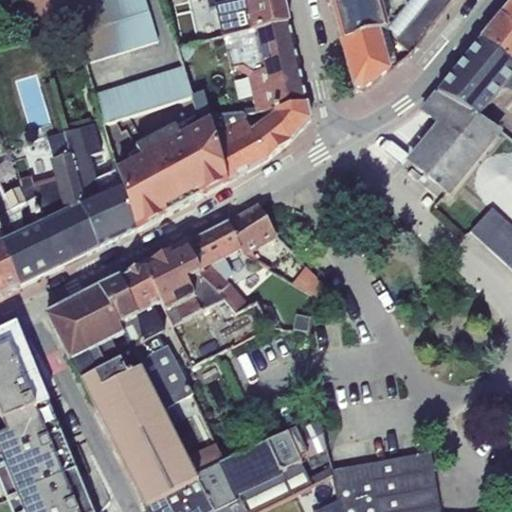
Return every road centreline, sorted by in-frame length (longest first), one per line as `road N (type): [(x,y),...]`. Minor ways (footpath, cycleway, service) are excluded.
road 1 (residential): [(29,306),(296,172)]
road 2 (residential): [(29,306),(138,511)]
road 3 (residential): [(495,0),(422,87),(340,139)]
road 4 (residential): [(340,139),(321,99),(299,0)]
